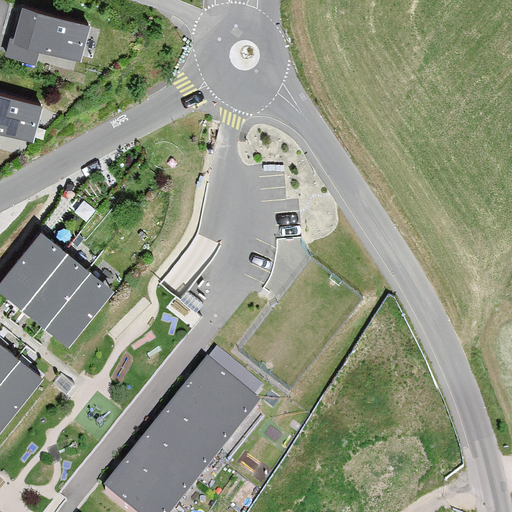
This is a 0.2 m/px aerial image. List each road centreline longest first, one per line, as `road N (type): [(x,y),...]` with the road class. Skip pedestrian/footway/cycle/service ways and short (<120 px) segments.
road 1 (tertiary): [(264,76),(303,113),(410,285),(483,457),(491,511)]
road 2 (residential): [(240,85),(231,120),(233,245),(210,322),(57,511)]
road 3 (residential): [(0,193),(221,80)]
